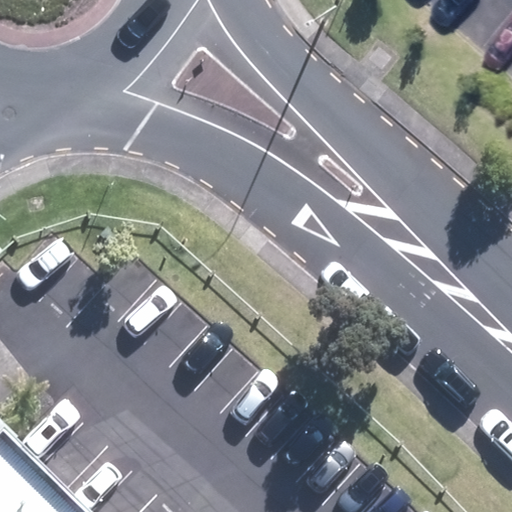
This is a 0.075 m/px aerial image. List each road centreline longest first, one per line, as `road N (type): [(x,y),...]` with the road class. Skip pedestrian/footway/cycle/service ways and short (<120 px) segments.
road 1 (residential): [(407,228),(226,132),(52,77)]
road 2 (residential): [(220,0),(256,57),(407,228)]
road 3 (residential): [(407,228),(511,337)]
road 4 (secondary): [(160,0),(115,50),(52,77)]
